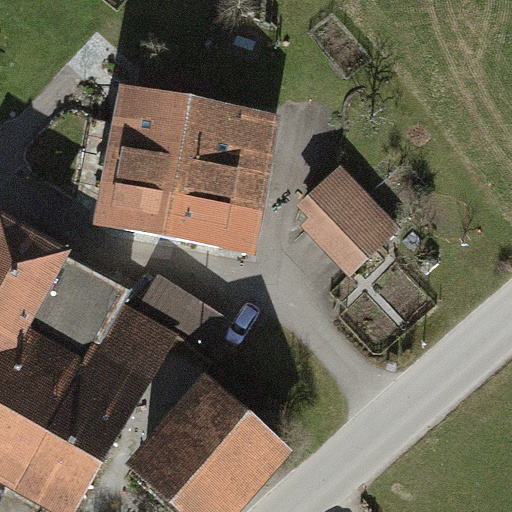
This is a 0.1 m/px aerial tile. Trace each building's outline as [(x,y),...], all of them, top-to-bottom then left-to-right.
[(254,215),(273,124),(180,105),(186,75),(141,66),(108,227),(222,250),(231,211),(254,215)] [(307,240),(353,291),(408,241),(348,175),(299,219),(313,234),(307,240)] [(0,414),(57,445),(96,372),(33,338),(73,264),(1,226),(0,227),(0,414)] [(136,298),(73,264),(33,338),(96,372),(126,317),(136,298)] [(161,286),(144,317),(213,355),(230,324),(161,286)] [(96,372),(57,445),(26,501),(46,511),(95,511),(185,348),(126,317),(96,372)] [(134,472),(175,511),(250,511),(295,466),(215,388),(134,472)] [(0,486),(26,501),(57,445),(0,414),(0,486)]
